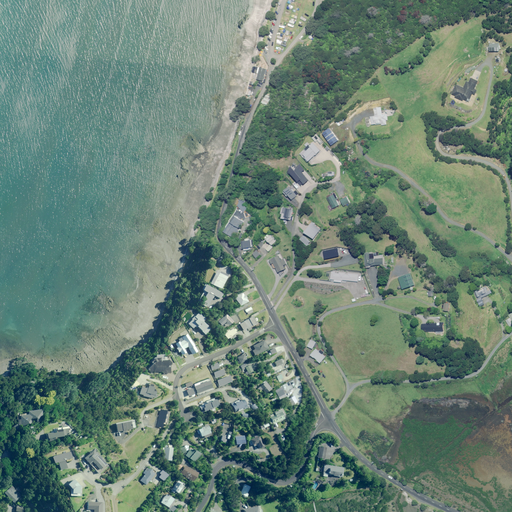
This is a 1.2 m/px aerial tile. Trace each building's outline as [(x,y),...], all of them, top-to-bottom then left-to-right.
[(499,43),(490,43),(490,47),(491,47),(491,51),(499,51),(499,43)] [(267,69),(254,66),(252,72),(259,74),(257,80),(264,81),(265,74),(266,74),(267,69)] [(478,81),(471,78),(469,82),(467,81),(464,88),(456,85),(452,94),(456,96),(455,97),(463,100),(464,99),(469,102),(473,94),(475,95),(478,90),(475,89),(478,81)] [(272,96),(268,93),(262,103),(266,106),(272,96)] [(382,115),(381,107),(374,108),(375,116),(370,117),(372,125),(382,123),(382,125),(387,125),(386,120),(388,120),(387,114),(382,115)] [(339,140),(330,128),(323,133),(332,146),(339,140)] [(321,151),(314,143),(310,146),(311,147),(302,155),(308,162),(316,155),(321,151)] [(309,180),(298,168),(293,173),(300,180),(301,180),(305,184),(309,180)] [(295,192),(289,185),(286,188),(287,188),(283,192),(284,193),(286,192),(293,200),(300,194),(297,190),(295,192)] [(340,205),(334,194),(328,197),(332,204),(331,205),(333,209),(340,205)] [(350,203),(347,197),(340,200),(344,206),(350,203)] [(240,201),(239,205),(245,212),(250,208),(242,199),(240,201)] [(292,209),(283,208),(282,213),(285,213),(284,217),(291,218),(292,209)] [(246,222),(235,215),(228,227),(226,232),(236,238),(241,231),(239,230),(240,228),(242,228),(246,222)] [(321,230),(312,223),(305,233),(314,240),(321,230)] [(312,242),(304,235),(301,239),(308,246),(312,242)] [(243,249),(245,248),(245,250),(251,249),(251,248),(253,247),(252,240),(242,241),(243,249)] [(340,256),(338,248),(323,251),(325,259),(340,256)] [(370,259),(370,252),(365,253),(366,268),(370,267),(370,265),(383,265),(383,259),(370,259)] [(284,265),(279,256),(272,259),(278,269),(284,265)] [(219,273),(216,272),(210,283),(220,289),(227,276),(220,272),(219,273)] [(335,272),(331,272),(331,280),(343,281),(343,280),(358,281),(359,274),(339,273),(339,274),(335,273),(335,272)] [(414,286),(412,274),(399,277),(402,289),(414,286)] [(217,291),(206,284),(202,290),(204,291),(200,296),(205,299),(202,304),(206,307),(213,296),(218,299),(220,294),(217,292),(217,291)] [(488,292),(487,287),(481,289),(482,291),(479,292),(479,290),(476,291),(476,293),(474,294),(479,306),(484,305),(481,298),(492,294),(491,291),(488,292)] [(247,302),(242,293),(236,296),(237,299),(236,300),(239,306),(247,302)] [(200,315),(196,312),(190,318),(192,319),(187,324),(192,328),(194,327),(196,328),(197,327),(205,335),(210,329),(202,322),(206,318),(201,314),(200,315)] [(232,322),(227,314),(218,321),(221,325),(226,322),(228,325),(232,322)] [(257,324),(253,317),(245,320),(249,330),(251,329),(250,327),(257,324)] [(443,332),(444,323),(440,323),(440,326),(437,326),(437,324),(422,323),(422,330),(443,332)] [(237,332),(234,327),(226,332),(229,337),(237,332)] [(316,342),(311,340),(308,347),(313,349),(316,342)] [(268,349),(263,341),(253,346),(255,349),(252,351),(254,356),(268,349)] [(319,351),(316,349),(311,355),(314,358),(315,357),(318,360),(317,360),(321,363),(326,357),(323,355),(325,353),(321,350),(319,351)] [(240,364),(246,361),(245,358),(248,356),(246,353),(236,358),(240,364)] [(167,360),(164,360),(164,354),(155,354),(155,358),(154,358),(149,362),(152,364),(147,370),(151,373),(153,371),(154,372),(162,372),(162,374),(165,374),(165,373),(170,373),(170,362),(167,360)] [(219,368),(217,363),(210,366),(212,371),(219,368)] [(246,367),(244,364),(240,366),(242,370),(245,368),(248,375),(253,372),(249,365),(246,367)] [(289,367),(283,370),(286,375),(292,372),(289,367)] [(225,374),(222,369),(213,373),(215,378),(225,374)] [(283,380),(279,374),(275,377),(279,382),(283,380)] [(231,382),(229,376),(217,381),(219,387),(231,382)] [(212,388),(208,379),(193,384),(197,394),(212,388)] [(271,388),(265,381),(257,388),(260,391),(262,389),(265,394),(271,388)] [(153,383),(149,383),(148,389),(140,387),(139,394),(142,395),(142,396),(155,399),(156,395),(154,395),(155,392),(152,391),(153,383)] [(284,395),(287,393),(285,389),(283,390),(282,387),(275,391),(280,399),(285,397),(284,395)] [(297,402),(293,396),(288,399),(292,406),(297,402)] [(219,406),(217,399),(206,403),(206,404),(200,406),(202,412),(210,409),(211,412),(215,410),(214,408),(219,406)] [(240,401),(239,400),(230,404),(233,411),(237,409),(238,412),(246,408),(243,400),(240,401)] [(17,420),(17,424),(22,426),(25,426),(30,419),(36,418),(36,421),(43,420),(40,409),(27,411),(28,415),(19,416),(19,420),(17,420)] [(275,412),(267,416),(271,425),(284,419),(280,410),(275,412)] [(134,429),(133,421),(114,424),(115,432),(134,429)] [(210,429),(208,425),(201,428),(197,430),(201,439),(211,435),(209,430),(210,429)] [(69,436),(68,431),(45,434),(46,439),(48,439),(48,442),(55,441),(54,438),(69,436)] [(244,444),(244,436),(234,436),(235,444),(244,444)] [(264,447),(259,436),(248,441),(250,446),(257,443),(259,449),(264,447)] [(326,448),(319,446),(317,458),(324,459),(326,448)] [(172,448),(164,447),(162,460),(170,461),(172,448)] [(193,462),(199,453),(191,447),(185,456),(193,462)] [(72,460),(68,448),(56,452),(57,455),(51,457),(53,464),(57,463),(60,470),(67,468),(65,462),(72,460)] [(105,461),(94,449),(83,458),(90,466),(93,464),(95,466),(93,468),(95,471),(97,474),(107,466),(103,462),(105,461)] [(197,474),(185,465),(180,473),(191,481),(197,474)] [(323,465),(322,476),(327,477),(327,475),(342,477),(344,468),(323,465)] [(155,475),(148,469),(139,481),(145,485),(150,479),(151,480),(155,475)] [(81,496),(81,487),(74,479),(67,486),(71,490),(70,496),(81,496)] [(183,484),(177,481),(170,491),(173,493),(174,491),(177,493),(183,484)] [(249,487),(244,484),(240,494),(247,497),(248,494),(247,493),(249,487)] [(20,496),(12,486),(4,493),(10,500),(9,501),(11,504),(20,496)] [(175,500),(165,493),(161,499),(163,500),(161,503),(169,509),(175,500)] [(100,511),(101,503),(87,502),(87,510),(93,510),(92,511),(100,511)]
